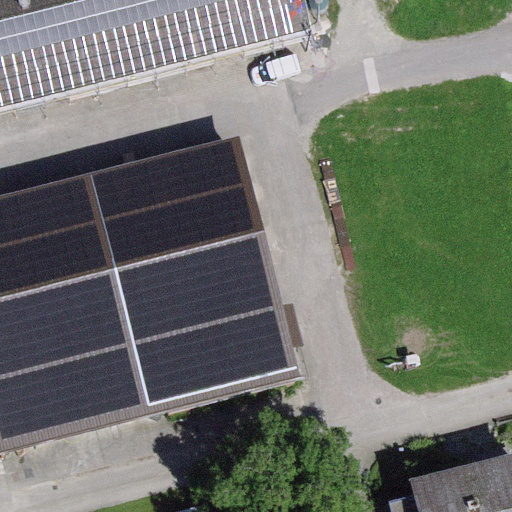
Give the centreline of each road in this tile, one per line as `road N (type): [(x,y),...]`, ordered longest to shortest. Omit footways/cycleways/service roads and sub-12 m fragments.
road 1 (track): [(511,48),(426,59),(0,150)]
road 2 (track): [(511,418),(254,466),(111,511)]
road 3 (unknown): [(237,103),(359,447)]
